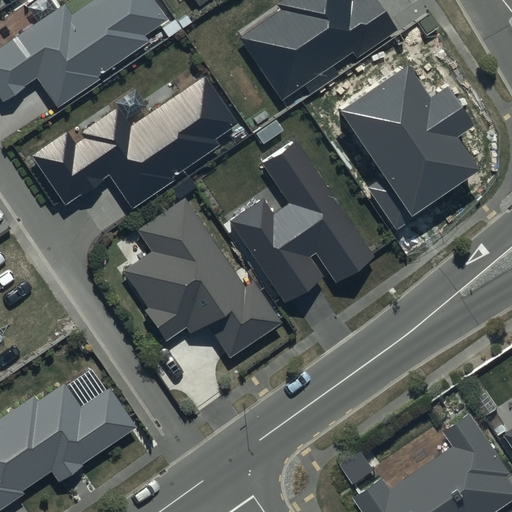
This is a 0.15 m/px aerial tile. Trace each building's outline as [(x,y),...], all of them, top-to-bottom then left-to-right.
[(0,98),(3,102),(38,79),(58,109),(102,80),(99,76),(150,42),(146,36),(169,21),(154,0),(93,0),(72,15),(65,5),(0,48),(0,98)] [(284,0),(279,4),(282,8),(239,38),(282,100),(353,51),(358,59),(400,30),(378,0),(284,0)] [(431,97),(409,65),(341,111),(386,177),(370,189),(396,227),(481,169),(459,137),(475,126),(448,86),(431,97)] [(67,134),(34,157),(67,204),(109,174),(133,208),(174,180),(171,178),(219,145),(215,140),(238,124),(205,77),(131,128),(117,109),(82,133),(87,139),(76,147),(67,134)] [(372,258),(293,141),(260,164),(288,204),(274,213),(264,199),(231,221),(285,302),(321,278),(307,259),(317,252),(337,282),(372,258)] [(246,284),(185,196),(135,230),(150,252),(124,270),(150,308),(146,311),(167,341),(187,327),(193,335),(207,326),(231,361),(285,323),(255,278),(246,284)] [(39,401),(35,395),(0,418),(0,511),(24,495),(22,491),(50,471),(58,482),(137,427),(110,387),(81,407),(64,383),(39,401)] [(511,473),(470,413),(442,432),(452,446),(389,488),(382,478),(352,498),(361,511),(496,511),(511,501),(511,485),(506,476),(511,473)]
